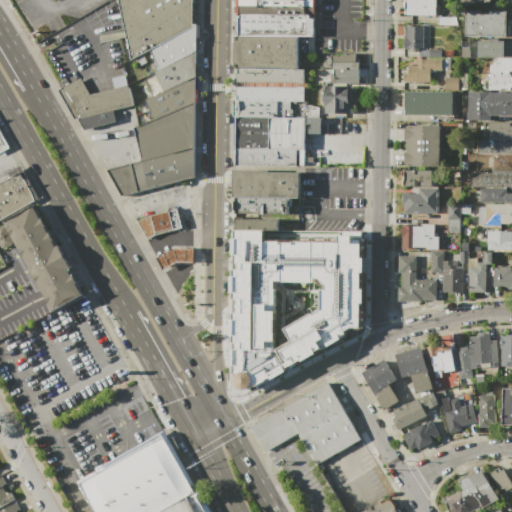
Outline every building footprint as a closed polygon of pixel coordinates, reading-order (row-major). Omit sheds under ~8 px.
[(130,59),(116,0),(192,0),(192,27),(149,49),(130,59)] [(236,35),(236,0),(314,0),(314,36),(297,36),(236,35)] [(404,14),(404,0),(434,0),(434,14),(404,14)] [(464,36),(464,10),(482,10),(482,13),(489,13),(489,10),(505,10),(505,36),(464,36)] [(159,69),(149,49),(192,27),(196,25),(195,51),(159,69)] [(423,48),(418,48),(418,51),(412,51),(412,48),(403,48),(403,35),(406,34),(406,26),(422,26),(423,48)] [(297,69),(236,68),(233,68),(233,35),(236,35),(297,36),(297,69)] [(477,56),(477,40),(489,40),(489,38),(498,38),(498,40),(503,40),(503,41),(511,41),(511,52),(504,52),(504,56),(477,56)] [(194,76),(162,91),(154,71),(159,69),(195,51),(194,76)] [(331,69),(331,54),(345,55),(345,52),(356,52),(355,61),(358,61),(358,69),(334,69),(331,69)] [(490,74),(490,65),(492,65),(492,61),(495,61),(495,57),(511,57),(511,74),(510,74),(490,74)] [(450,58),(450,70),(430,70),(430,82),(403,82),(403,73),(407,73),(407,65),(413,65),(413,58),(450,58)] [(238,100),(235,100),(236,68),(297,69),(304,69),(303,101),(289,101),(238,100)] [(358,83),(333,83),(334,69),(358,69),(358,83)] [(488,90),(488,74),(490,74),(510,74),(510,76),(511,76),(511,87),(510,87),(510,90),(488,90)] [(194,103),(153,119),(145,99),(162,91),(194,76),(194,103)] [(89,94),(128,84),(133,105),(112,110),(115,122),(85,129),(78,118),(74,120),(57,89),(79,77),(89,94)] [(444,91),(444,78),(460,78),(461,91),(453,91),(444,91)] [(353,85),(352,114),(324,114),(324,85),(353,85)] [(405,91),(444,91),(453,91),(453,115),(405,115),(405,91)] [(467,120),(467,92),(511,91),(511,115),(491,115),(491,120),(467,120)] [(238,116),(238,100),(289,101),(289,108),(292,108),(292,117),(238,116)] [(107,170),(142,161),(133,127),(153,119),(194,103),(193,177),(122,196),(107,170)] [(234,166),(234,116),(238,116),(292,117),(304,117),(303,149),(296,149),(295,166),(234,166)] [(306,117),(320,117),(320,129),(306,129),(306,117)] [(511,138),(491,139),(488,139),(488,122),(510,122),(510,125),(511,125),(511,138)] [(439,125),(439,166),(406,166),(406,163),(404,163),(404,151),(406,151),(406,140),(404,140),(404,127),(406,127),(406,125),(439,125)] [(0,132),(9,148),(0,153),(0,132)] [(511,153),(491,153),(491,139),(511,138),(511,153)] [(492,154),(511,154),(511,170),(492,170),(492,154)] [(0,219),(0,181),(9,177),(7,172),(19,165),(38,198),(0,219)] [(299,197),(288,197),(236,197),(232,197),(232,169),(269,169),(269,172),(299,172),(299,197)] [(430,170),(430,186),(420,186),(420,177),(414,177),(414,186),(404,186),(405,170),(430,170)] [(511,187),(473,187),(473,173),(511,172),(511,187)] [(437,188),(437,213),(403,213),(403,203),(401,203),(401,192),(413,192),(413,188),(437,188)] [(511,202),(479,202),(479,188),(505,188),(505,193),(511,193),(511,202)] [(236,213),(236,197),(288,197),(288,214),(236,213)] [(3,221),(33,204),(55,245),(58,244),(71,267),(68,269),(82,293),(53,309),(3,221)] [(470,213),(461,213),(461,204),(470,204),(470,213)] [(511,204),(511,223),(501,224),(501,225),(484,225),(484,223),(478,223),(478,207),(484,207),(484,204),(511,204)] [(459,218),(446,218),(446,205),(459,205),(459,218)] [(181,227),(156,234),(147,239),(137,221),(150,214),(151,215),(168,211),(168,209),(176,207),(181,227)] [(276,246),(264,246),(253,246),(253,243),(235,243),(235,218),(277,218),(276,246)] [(447,232),(447,219),(459,219),(459,232),(447,232)] [(438,249),(402,249),(402,237),(401,237),(401,223),(412,223),(412,226),(422,226),(422,223),(433,223),(433,236),(438,236),(438,249)] [(12,242),(0,248),(0,225),(3,224),(12,242)] [(511,249),(487,249),(487,230),(511,230),(511,249)] [(232,261),(232,246),(253,246),(264,246),(264,254),(275,254),(275,262),(272,262),(232,261)] [(173,247),(193,247),(192,262),(176,262),(162,269),(155,256),(173,247)] [(442,272),(430,272),(429,250),(442,250),(442,260),(442,272)] [(485,291),(468,291),(468,275),(467,275),(467,262),(482,262),(482,258),(483,258),(484,251),(491,251),(491,268),(485,267),(485,291)] [(398,255),(416,256),(415,279),(435,279),(435,300),(421,299),(420,301),(396,300),(397,286),(400,286),(400,273),(397,273),(398,255)] [(462,292),(443,292),(442,272),(442,260),(453,260),(453,261),(456,261),(456,268),(462,268),(462,292)] [(232,278),(232,261),(272,262),(272,278),(244,278),(232,278)] [(511,271),(511,287),(498,287),(498,286),(492,286),(492,273),(498,273),(498,267),(505,267),(505,266),(509,266),(509,267),(511,267),(511,271)] [(232,278),(244,278),(244,281),(291,281),(291,296),(315,296),(315,341),(266,341),(266,345),(268,345),(268,358),(235,358),(235,342),(232,342),(232,278)] [(469,336),(478,336),(478,334),(489,333),(490,341),(496,341),(497,366),(488,367),(487,363),(480,363),(480,367),(471,368),(470,361),(470,356),(469,356),(468,342),(470,342),(469,336)] [(511,366),(500,366),(501,348),(499,348),(499,335),(511,335),(511,366)] [(454,370),(444,372),(443,369),(434,370),(433,365),(431,365),(430,356),(425,356),(424,347),(438,345),(438,346),(450,344),(454,370)] [(395,354),(421,347),(433,390),(416,395),(410,374),(402,377),(395,354)] [(453,348),(467,347),(471,376),(457,378),(453,348)] [(398,400),(382,410),(361,372),(384,359),(396,380),(389,384),(398,400)] [(327,381),(360,438),(315,464),(297,433),(264,453),(249,427),(327,381)] [(501,388),(511,388),(511,393),(511,424),(501,424),(501,388)] [(422,407),(426,414),(397,430),(391,419),(396,416),(393,411),(401,406),(401,405),(409,401),(410,402),(417,398),(418,399),(432,392),(438,403),(429,408),(427,404),(422,407)] [(493,394),(494,421),(488,422),(488,426),(478,427),(477,413),(479,413),(478,395),(493,394)] [(448,432),(444,412),(441,412),(438,398),(448,396),(449,399),(458,397),(460,406),(471,404),(475,423),(459,426),(460,430),(448,432)] [(403,435),(430,420),(438,435),(432,438),(433,440),(417,449),(416,447),(411,450),(403,435)] [(193,492),(158,511),(95,511),(78,482),(164,432),(194,484),(190,487),(193,492)] [(489,473),(495,469),(496,471),(503,468),(511,484),(511,486),(504,491),(502,488),(498,490),(489,473)] [(498,499),(482,507),(481,506),(469,511),(448,511),(441,498),(446,495),(447,496),(460,489),(457,482),(466,477),(467,478),(481,469),(498,499)] [(0,506),(0,477),(2,476),(6,483),(3,484),(8,493),(10,492),(14,499),(0,506)] [(158,511),(193,492),(197,489),(210,511),(158,511)] [(360,511),(380,500),(382,503),(390,498),(396,510),(395,511),(393,511),(360,511)] [(0,511),(0,509),(15,502),(19,509),(16,511),(0,511)]
